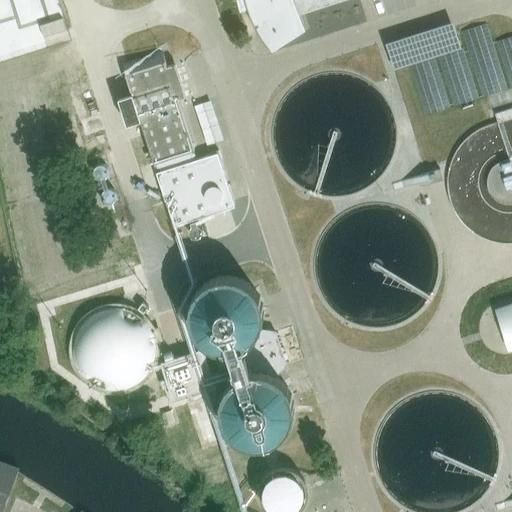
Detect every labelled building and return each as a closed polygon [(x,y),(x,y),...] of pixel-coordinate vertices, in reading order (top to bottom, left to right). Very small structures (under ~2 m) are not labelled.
[(296,13),(336,0),(245,0),(246,3),(247,7),(248,11),(250,15),(251,18),(253,22),(255,25),(256,29),(258,32),(261,36),(265,42),(267,45),(270,48),(271,47),(269,45),(299,26),(296,13)] [(63,32),(59,18),(37,25),(41,39),(63,32)] [(29,29),(16,34),(20,45),(33,40),(29,29)] [(235,206),(218,152),(197,158),(178,99),(186,96),(175,62),(167,65),(162,51),(122,64),(131,93),(119,97),(127,123),(140,119),(173,225),(235,206)] [(189,102),(198,143),(226,137),(218,96),(189,102)] [(214,348),(226,385),(224,389),(221,395),(220,399),(219,403),(219,408),(219,412),(220,417),(221,421),(223,425),(226,429),(229,433),(233,437),(237,440),(241,442),(245,443),(250,444),(254,445),(259,445),(265,444),(270,442),(275,440),(279,438),(282,435),(285,431),(287,428),(289,425),(291,421),(293,416),(294,411),(294,406),(293,401),(292,395),(290,391),(287,386),(284,382),(280,378),(277,376),(286,363),(276,331),(261,327),(262,323),(263,319),(263,315),(263,310),(263,306),(262,300),(260,296),(257,291),(254,288),(251,284),(245,280),(241,278),(236,276),(231,275),(227,275),(218,276),(213,277),(208,279),(204,282),(200,285),(196,290),(193,294),(191,299),(190,305),(189,310),(189,315),(189,320),(191,324),(192,329),(195,333),(198,337),(202,340),(206,344),(211,346),(214,348)] [(511,306),(500,310),(511,345),(511,344),(511,306)] [(203,349),(162,362),(175,402),(215,389),(203,349)] [(281,450),(261,481),(293,502),(313,471),(281,450)] [(0,511),(2,511),(14,483),(19,469),(0,461),(0,511)]
